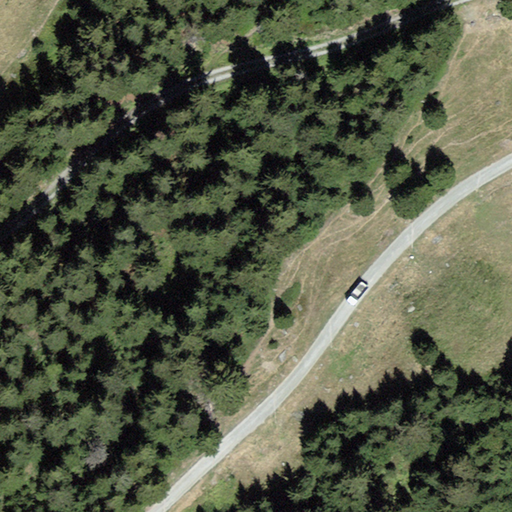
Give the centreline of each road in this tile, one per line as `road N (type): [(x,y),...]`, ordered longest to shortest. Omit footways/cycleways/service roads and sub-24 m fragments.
road 1 (track): [(461,0),(190,84),(109,139),(46,207),(0,241)]
road 2 (track): [(158,511),(267,413),(369,282),(425,225),(511,163)]
